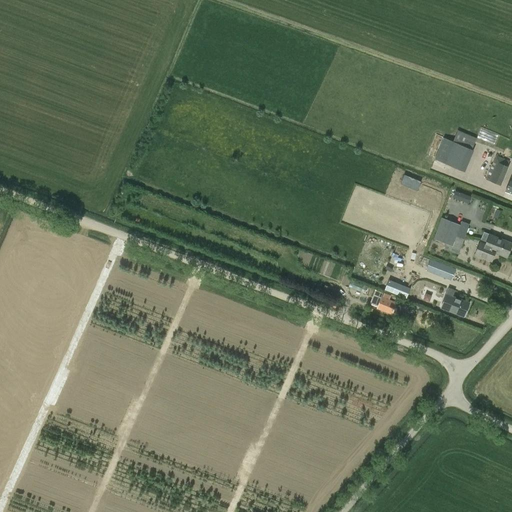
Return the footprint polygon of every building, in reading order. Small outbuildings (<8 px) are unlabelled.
[(452,141),(443,137),(434,159),(464,172),(473,150),(471,150),(476,139),(457,130),(452,141)] [(485,179),(490,181),(500,185),(508,167),(506,166),(509,161),(495,156),(485,179)] [(470,203),(473,196),(457,189),(454,197),(470,203)] [(441,217),(437,228),(463,239),(468,228),(469,224),(462,221),(461,225),(441,217)] [(433,239),(446,244),(444,249),(439,247),(436,255),(455,262),(463,239),(437,228),(433,239)] [(479,242),(492,247),(490,251),(495,253),(506,257),(511,243),(489,234),(486,241),(481,239),(479,242)] [(495,253),(490,251),(492,247),(479,242),(474,255),(491,262),(495,253)] [(453,276),(456,269),(430,259),(428,266),(449,274),(447,278),(451,280),(453,276)] [(392,292),(399,295),(403,286),(396,283),(392,292)] [(463,317),(468,303),(452,296),(454,291),(447,289),(440,308),(463,317)] [(391,314),(396,303),(389,300),(390,296),(384,293),(382,297),(381,297),(376,309),(391,314)]
